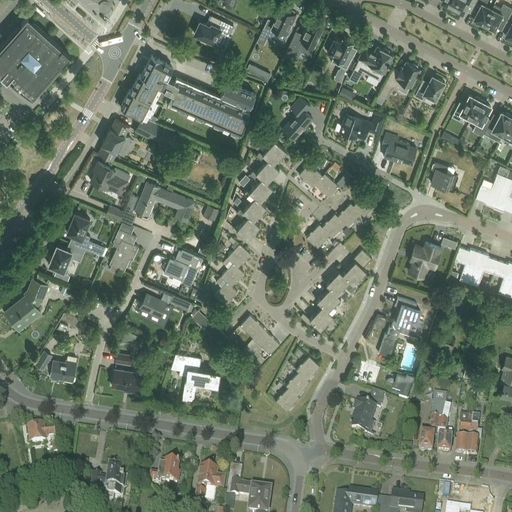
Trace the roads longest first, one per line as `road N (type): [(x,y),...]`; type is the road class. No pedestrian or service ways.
road 1 (residential): [(345,358),(408,217),(423,211),(511,240)]
road 2 (tertiary): [(0,234),(84,119),(118,53)]
road 3 (tertiary): [(289,458),(266,443),(87,416)]
road 4 (residential): [(87,416),(100,330),(121,310),(158,235)]
road 5 (residential): [(337,0),(511,92)]
road 6 (tertiary): [(318,453),(502,474)]
road 7 (residential): [(511,60),(403,3),(382,0)]
